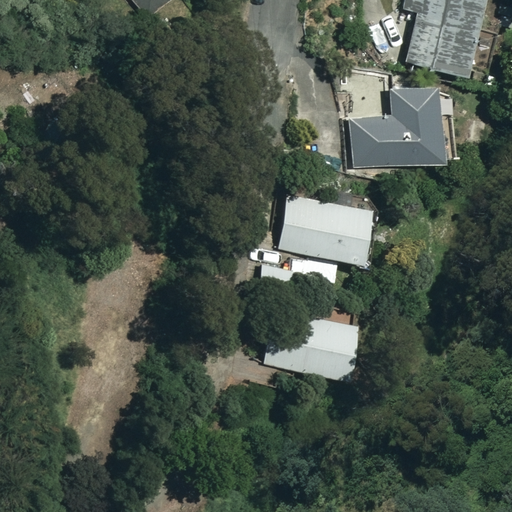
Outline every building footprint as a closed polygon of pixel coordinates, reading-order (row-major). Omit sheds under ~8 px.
[(129,0),(143,16),(161,0),(129,0)] [(473,0),(403,0),(402,6),(414,9),(404,57),(460,69),(473,0)] [(438,87),(424,88),(423,80),(383,85),(386,112),(345,117),(351,165),(432,155),(427,107),(440,105),(438,87)] [(360,198),(343,196),(344,180),(322,178),(320,193),(281,189),(275,244),(355,253),(360,198)] [(284,264),(258,261),(256,281),(283,283),(284,264)] [(341,311),(266,304),(260,357),(336,365),(341,311)]
